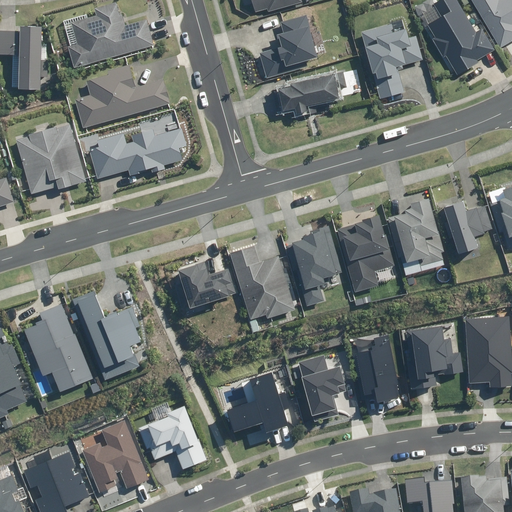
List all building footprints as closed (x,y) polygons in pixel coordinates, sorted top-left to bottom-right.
[(251,0),(256,15),(304,3),(302,0),(251,0)] [(476,32),(458,0),(437,0),(436,1),(444,15),(428,24),(435,36),(433,37),(444,58),(447,56),(457,75),(481,61),(479,58),(495,49),(484,28),(476,32)] [(511,0),(472,0),(501,49),(511,43),(511,0)] [(99,15),(72,22),(77,43),(68,45),(74,69),(154,49),(147,20),(125,25),(119,1),(96,6),(99,15)] [(280,47),(259,53),(266,78),(303,67),(301,62),(319,57),(307,14),(280,22),(283,33),(277,35),(280,47)] [(405,21),(362,32),(380,98),(405,91),(400,70),(404,69),(402,65),(425,59),(418,34),(409,36),(405,21)] [(20,30),(0,29),(0,54),(13,55),(12,68),(14,68),(13,87),(49,88),(50,59),(47,59),(47,43),(41,43),(42,26),(20,25),(20,30)] [(131,68),(87,79),(91,94),(76,97),(84,126),(170,105),(163,78),(135,85),(131,68)] [(273,88),(279,113),(296,109),(297,114),(309,111),(308,106),(350,95),(344,70),(273,88)] [(16,137),(32,193),(57,186),(58,189),(87,180),(70,121),(51,127),(50,122),(34,126),(35,131),(16,137)] [(126,144),(122,133),(88,143),(98,178),(128,169),(129,174),(157,166),(158,170),(166,168),(165,165),(183,159),(180,148),(187,146),(181,128),(154,136),(152,128),(134,134),(136,141),(126,144)] [(0,206),(15,202),(6,174),(0,176),(0,159),(1,160),(0,156),(0,206)] [(505,231),(511,250),(511,186),(503,190),(506,199),(491,203),(500,233),(505,231)] [(401,257),(406,275),(444,265),(441,252),(443,252),(429,199),(410,204),(412,209),(405,211),(405,213),(388,218),(399,258),(401,257)] [(454,237),(459,254),(478,248),(474,238),(484,235),(484,232),(492,229),(484,205),(467,211),(464,201),(444,208),(448,222),(445,223),(450,238),(454,237)] [(338,228),(354,292),(379,286),(375,272),(397,266),(389,234),(385,235),(379,215),(362,219),(363,222),(338,228)] [(290,243),(307,306),(324,301),(320,286),(325,284),(323,277),(342,272),(329,226),(310,231),(310,234),(303,236),(303,239),(290,243)] [(229,255),(251,319),(266,315),(267,319),(295,310),(288,289),(292,288),(286,268),(282,269),(277,255),(259,261),(254,247),(229,255)] [(177,270),(189,309),(236,294),(228,268),(209,275),(205,262),(177,270)] [(73,299),(105,380),(140,367),(131,346),(141,343),(135,328),(140,326),(132,307),(105,318),(94,291),(73,299)] [(98,382),(66,298),(34,310),(39,322),(26,327),(46,379),(55,375),(62,395),(98,382)] [(465,319),(469,384),(489,382),(489,387),(511,385),(511,374),(511,373),(511,372),(511,348),(510,317),(465,319)] [(407,361),(412,389),(436,385),(434,371),(438,371),(439,377),(464,373),(461,352),(453,353),(450,339),(444,339),(442,326),(407,331),(412,360),(407,361)] [(0,417),(9,414),(7,410),(27,402),(12,366),(20,363),(12,344),(8,346),(1,328),(0,328),(0,417)] [(376,394),(377,402),(399,399),(389,334),(373,337),(374,345),(371,346),(372,349),(358,351),(364,395),(376,394)] [(298,362),(314,422),(339,415),(333,395),(346,391),(339,367),(328,370),(324,355),(298,362)] [(235,432),(264,424),(266,432),(288,426),(272,373),(241,382),(248,403),(228,409),(235,432)] [(150,448),(155,459),(176,451),(182,469),(206,460),(185,407),(167,414),(168,417),(138,428),(147,449),(150,448)] [(82,450),(99,493),(117,486),(115,479),(118,478),(116,473),(120,471),(127,488),(149,479),(124,420),(102,429),(108,444),(102,447),(100,443),(82,450)] [(35,500),(39,511),(66,511),(65,507),(89,497),(80,473),(74,476),(71,469),(76,467),(70,452),(23,471),(30,488),(38,485),(42,497),(35,500)] [(465,511),(503,511),(503,505),(510,505),(507,477),(485,479),(485,476),(479,477),(478,475),(462,477),(465,511)] [(0,511),(24,511),(20,501),(16,502),(12,493),(18,491),(12,476),(0,480),(0,511)] [(453,511),(453,504),(455,504),(452,480),(425,482),(425,477),(405,479),(408,502),(422,500),(423,511),(453,511)] [(400,511),(396,489),(370,494),(369,488),(350,491),(354,511),(400,511)]
